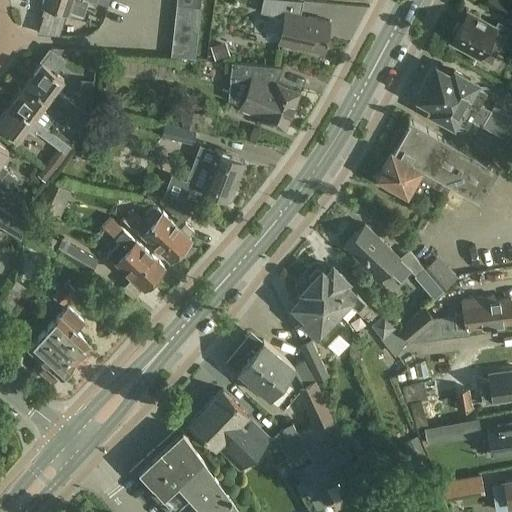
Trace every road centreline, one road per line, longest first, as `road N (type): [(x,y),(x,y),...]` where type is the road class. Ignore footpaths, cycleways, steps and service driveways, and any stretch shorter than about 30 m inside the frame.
road 1 (secondary): [(155,358),(321,163),(410,0)]
road 2 (secondary): [(82,457),(155,358)]
road 3 (secondary): [(155,358),(64,436)]
